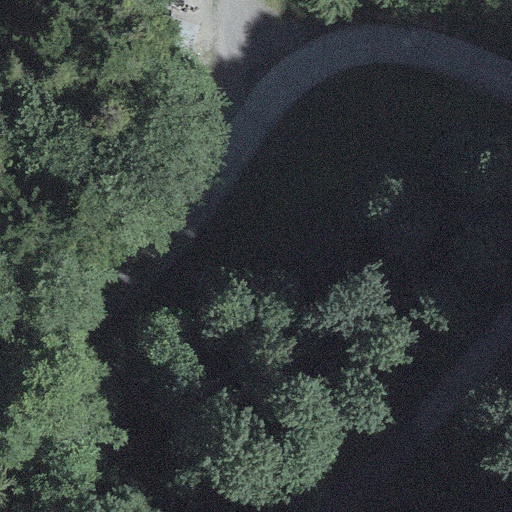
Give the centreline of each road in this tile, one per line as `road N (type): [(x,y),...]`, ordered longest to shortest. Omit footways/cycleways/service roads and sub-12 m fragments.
road 1 (unclassified): [(0,348),(56,334),(118,304),(198,205),(248,117),(279,78),(312,56),(345,40),(378,37),(511,82)]
road 2 (unclassified): [(511,318),(405,436),(322,511)]
